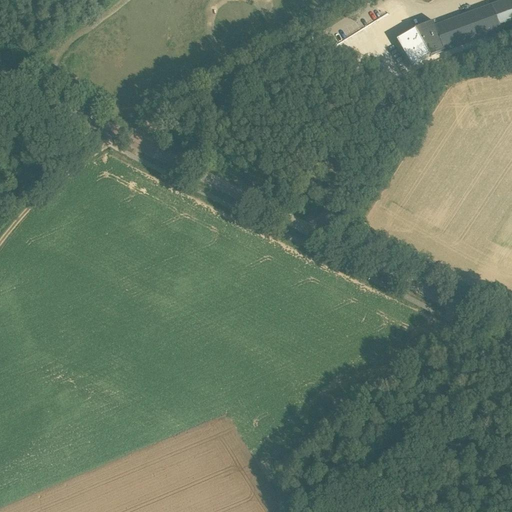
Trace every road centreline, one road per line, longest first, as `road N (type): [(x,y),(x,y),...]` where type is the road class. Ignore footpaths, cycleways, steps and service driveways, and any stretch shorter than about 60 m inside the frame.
road 1 (tertiary): [(511,323),(464,307),(121,133)]
road 2 (unclassified): [(121,133),(380,0)]
road 3 (track): [(0,242),(74,164),(121,133)]
road 4 (tertiary): [(121,133),(0,73)]
